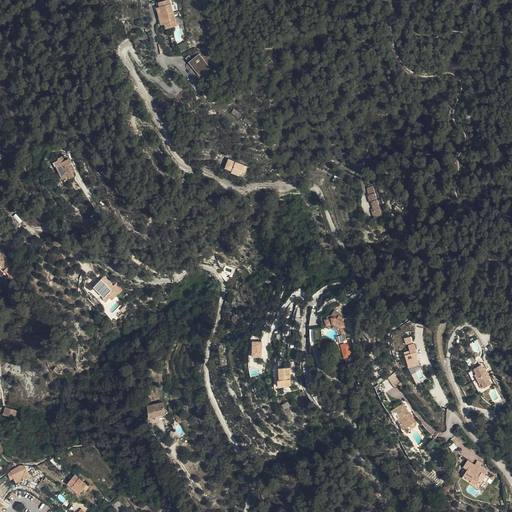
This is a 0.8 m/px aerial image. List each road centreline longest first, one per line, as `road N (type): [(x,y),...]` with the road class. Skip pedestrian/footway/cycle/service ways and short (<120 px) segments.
road 1 (residential): [(245,511),(254,474),(208,379),(221,279),(208,269),(174,279),(133,277),(87,250),(79,255),(86,270)]
road 2 (track): [(39,463),(92,446),(157,511)]
